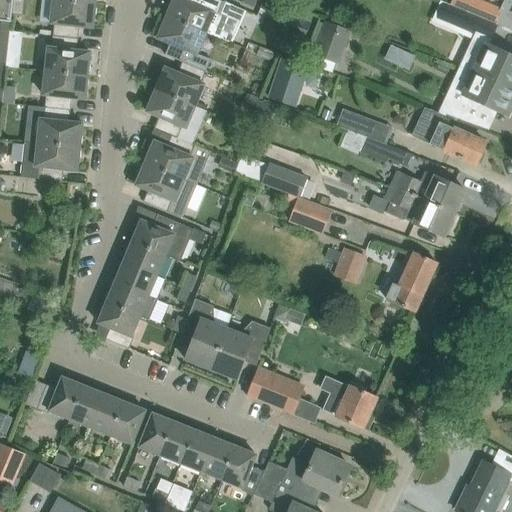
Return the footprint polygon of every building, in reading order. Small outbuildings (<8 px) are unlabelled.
[(0,0),(0,21),(1,21),(11,23),(12,15),(13,0),(0,0)] [(13,0),(12,15),(23,16),(24,0),(13,0)] [(54,24),(53,36),(78,39),(80,27),(93,28),(95,5),(54,0),(51,24),(54,24)] [(174,0),(167,17),(207,34),(207,33),(220,39),(234,6),(220,0),(174,0)] [(271,0),(264,0),(260,9),(279,17),(284,5),(271,0)] [(477,0),(451,0),(449,5),(496,25),(502,10),(477,0)] [(511,0),(507,0),(502,10),(496,25),(509,30),(511,23),(511,0)] [(443,2),(436,19),(476,36),(490,41),(496,25),(449,5),(443,2)] [(170,44),(165,55),(207,72),(204,71),(207,64),(193,58),(195,54),(198,55),(207,34),(167,17),(158,39),(170,44)] [(338,65),(350,30),(324,21),(312,55),(338,65)] [(1,26),(0,33),(0,36),(9,37),(10,31),(10,27),(1,26)] [(23,33),(10,31),(9,37),(9,41),(22,42),(23,33)] [(0,36),(0,46),(8,47),(9,41),(9,37),(0,36)] [(49,48),(46,71),(88,76),(90,52),(77,51),(78,39),(53,36),(52,48),(49,48)] [(474,41),(463,65),(470,68),(478,72),(511,87),(511,56),(490,46),(491,42),(490,41),(476,36),(474,41)] [(0,59),(7,60),(8,47),(0,46),(0,59)] [(390,47),(384,61),(391,65),(397,51),(390,47)] [(166,68),(156,90),(195,106),(205,84),(202,83),(207,72),(165,55),(182,62),(178,73),(166,68)] [(283,60),(270,100),(297,109),(310,69),(283,60)] [(470,68),(455,101),(494,119),(497,111),(508,116),(511,107),(511,87),(478,72),(470,68)] [(46,96),(45,108),(70,110),(72,98),(85,100),(88,76),(46,71),(43,95),(46,96)] [(15,92),(3,90),(3,91),(3,92),(2,99),(2,103),(14,104),(15,92)] [(159,117),(155,129),(209,151),(192,143),(206,111),(195,106),(156,90),(147,112),(159,117)] [(267,123),(272,106),(258,101),(252,118),(267,123)] [(41,119),(38,143),(80,148),(82,124),(69,122),(70,110),(45,108),(44,119),(41,119)] [(324,110),(321,119),(329,123),(333,113),(324,110)] [(342,110),(335,126),(365,138),(372,121),(342,110)] [(476,165),(477,163),(481,165),(485,155),(482,153),(486,143),(443,124),(446,117),(431,110),(418,139),(433,146),(434,144),(446,149),(445,151),(476,165)] [(155,142),(145,164),(195,184),(209,151),(155,129),(171,136),(167,147),(155,142)] [(366,138),(360,151),(386,164),(388,159),(406,167),(412,154),(366,138)] [(22,177),(37,179),(63,182),(64,170),(77,171),(80,148),(38,143),(25,142),(22,177)] [(239,164),(235,174),(258,184),(261,184),(289,195),(302,199),(308,178),(269,163),(269,165),(243,155),(239,164)] [(235,174),(239,164),(223,158),(218,167),(235,174)] [(148,191),(144,202),(181,217),(195,184),(145,164),(136,186),(148,191)] [(398,172),(392,186),(454,214),(465,190),(425,172),(420,182),(398,172)] [(190,208),(198,210),(203,187),(196,185),(190,208)] [(392,201),(387,212),(403,220),(404,219),(415,224),(444,237),(454,214),(392,186),(386,199),(392,201)] [(294,207),(288,223),(323,236),(332,210),(302,199),(289,195),(285,204),(294,207)] [(141,221),(133,242),(166,256),(178,261),(187,240),(189,241),(194,230),(158,215),(153,226),(141,221)] [(211,221),(208,228),(218,232),(221,225),(211,221)] [(133,242),(124,262),(157,276),(166,256),(133,242)] [(356,285),(366,257),(344,248),(342,253),(328,248),(324,258),(339,263),(334,276),(356,285)] [(387,300),(398,305),(416,313),(416,312),(414,311),(421,297),(423,297),(438,264),(409,251),(402,266),(407,268),(399,285),(394,283),(387,300)] [(124,262),(116,282),(149,296),(157,276),(124,262)] [(188,273),(182,286),(191,290),(196,277),(188,273)] [(158,300),(149,296),(116,282),(107,302),(140,316),(149,320),(158,300)] [(191,290),(182,286),(177,299),(186,303),(191,290)] [(195,300),(183,330),(195,334),(185,360),(211,370),(228,328),(214,323),(214,307),(195,300)] [(110,329),(105,339),(129,350),(134,338),(132,337),(140,316),(107,302),(98,323),(110,329)] [(178,317),(172,330),(181,334),(187,320),(178,317)] [(228,328),(211,370),(237,380),(247,355),(259,360),(271,329),(252,321),(241,333),(228,328)] [(24,373),(33,377),(38,366),(29,362),(24,373)] [(248,397),(293,415),(304,388),(259,370),(248,397)] [(320,389),(330,394),(323,410),(337,416),(337,417),(364,429),(377,399),(365,393),(367,389),(352,383),(350,387),(326,375),(320,389)] [(47,385),(37,410),(48,414),(49,412),(71,420),(84,386),(62,378),(58,390),(47,385)] [(47,385),(35,381),(25,405),(37,410),(47,385)] [(84,386),(71,420),(91,428),(104,394),(84,386)] [(104,394),(91,428),(111,436),(124,403),(104,394)] [(300,399),(295,415),(316,422),(321,406),(300,399)] [(124,403),(111,436),(132,444),(146,411),(124,403)] [(13,419),(0,414),(0,435),(5,438),(13,419)] [(174,422),(153,414),(140,447),(161,456),(174,422)] [(174,422),(161,456),(181,464),(195,431),(174,422)] [(195,431),(181,464),(202,472),(215,439),(195,431)] [(215,439),(202,472),(222,480),(235,447),(215,439)] [(26,455),(0,443),(0,486),(11,491),(26,455)] [(235,447),(222,480),(243,489),(242,491),(254,496),(254,495),(263,476),(264,472),(252,467),(256,455),(235,447)] [(316,451),(310,466),(293,458),(287,470),(269,462),(264,472),(263,476),(281,484),(310,497),(315,487),(337,496),(350,467),(316,451)] [(53,463),(66,469),(70,460),(57,454),(53,463)] [(86,461),(83,469),(96,475),(100,466),(86,461)] [(511,475),(503,471),(484,463),(468,496),(465,495),(457,511),(458,511),(494,511),(510,480),(511,481),(511,475)] [(51,492),(60,475),(41,464),(32,481),(51,492)] [(100,466),(96,475),(109,480),(113,471),(100,466)] [(313,511),(305,508),(310,497),(281,484),(263,476),(254,495),(273,503),(269,510),(273,511),(313,511)] [(124,487),(137,492),(141,483),(127,478),(124,487)] [(169,495),(156,489),(152,498),(165,504),(169,495)] [(169,495),(165,504),(178,509),(182,500),(169,495)] [(85,511),(60,498),(51,511),(85,511)] [(150,511),(152,507),(141,502),(137,511),(150,511)]
